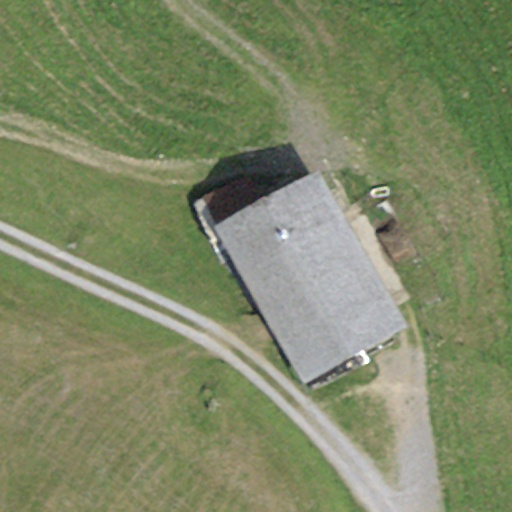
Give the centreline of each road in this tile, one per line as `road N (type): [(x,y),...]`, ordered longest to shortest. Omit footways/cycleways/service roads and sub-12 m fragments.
road 1 (track): [(422,511),(416,333),(358,177),(310,106),(190,0)]
road 2 (track): [(0,244),(170,317),(254,372),(395,511)]
